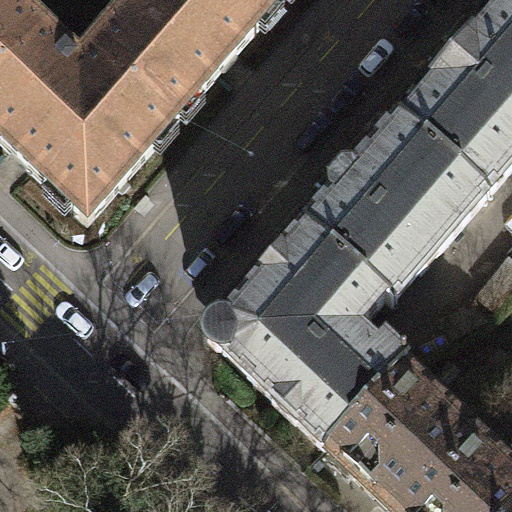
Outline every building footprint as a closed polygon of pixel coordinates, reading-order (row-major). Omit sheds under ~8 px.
[(0,0),(0,80),(44,33),(8,0),(0,0)] [(176,127),(281,7),(272,0),(140,0),(92,55),(176,127)] [(400,124),(489,201),(511,174),(511,9),(505,3),(400,124)] [(72,78),(60,68),(59,58),(64,52),(44,33),(0,80),(0,144),(88,227),(176,127),(92,55),(72,78)] [(332,189),(333,199),(306,231),(388,302),(395,308),(489,201),(400,124),(354,176),(344,177),(332,189)] [(218,357),(223,357),(275,406),(272,410),(296,432),(299,429),(326,455),(406,370),(408,368),(383,345),(376,352),(358,336),(388,302),(306,231),(223,326),(217,326),(208,335),(209,348),(218,357)] [(406,370),(326,455),(386,511),(394,511),(471,432),(406,370)] [(511,511),(511,471),(471,432),(394,511),(511,511)]
